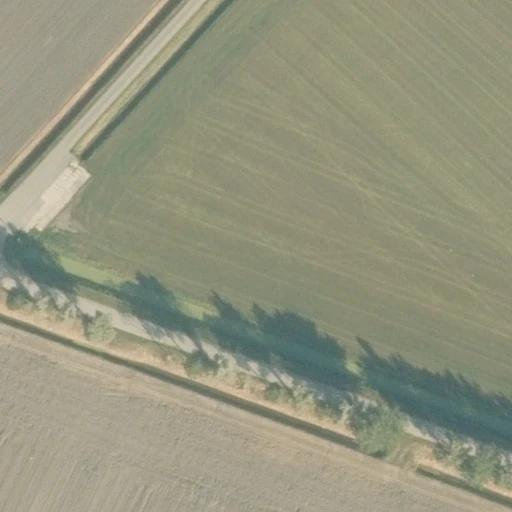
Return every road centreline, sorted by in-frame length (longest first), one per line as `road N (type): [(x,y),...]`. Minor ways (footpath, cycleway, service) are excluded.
road 1 (unclassified): [(511,466),(0,277)]
road 2 (unclassified): [(0,217),(197,0)]
